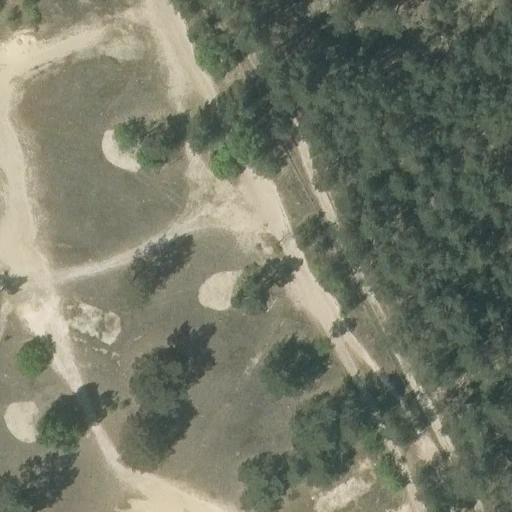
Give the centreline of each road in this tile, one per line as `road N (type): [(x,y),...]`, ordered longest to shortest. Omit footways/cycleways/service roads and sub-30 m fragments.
road 1 (track): [(221,0),(490,511)]
road 2 (track): [(420,511),(164,0)]
road 3 (track): [(0,276),(209,212),(256,184)]
road 4 (track): [(154,0),(0,83)]
